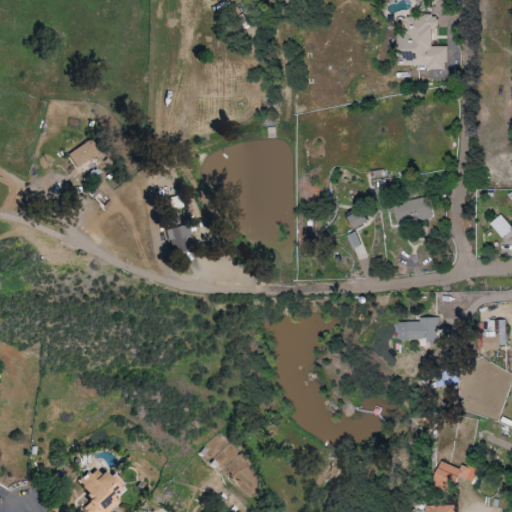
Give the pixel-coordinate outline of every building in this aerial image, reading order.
[(445,47),(430,47),(431,30),(437,30),(437,17),(404,16),(404,30),(396,30),(396,65),(425,66),(425,70),(445,71),(445,47)] [(75,168),(99,155),(91,140),(67,153),(75,168)] [(395,224),(430,220),(428,200),(393,204),(395,224)] [(346,220),(354,231),(368,222),(360,211),(346,220)] [(511,229),(500,215),(489,224),(501,239),(511,229)] [(168,229),(172,253),(188,251),(186,236),(191,236),(189,226),(168,229)] [(399,340),(420,339),(420,343),(437,343),(437,317),(419,318),(419,321),(398,322),(399,340)] [(504,349),(505,321),(488,320),(488,333),(482,333),(481,349),(504,349)] [(435,387),(455,385),(453,369),(433,372),(435,387)] [(476,470),(462,464),(459,469),(440,461),(432,480),(452,488),(457,477),(470,483),(476,470)] [(124,484),(113,472),(107,478),(96,467),(77,484),(91,499),(83,508),(86,511),(105,511),(118,501),(112,495),(124,484)]
